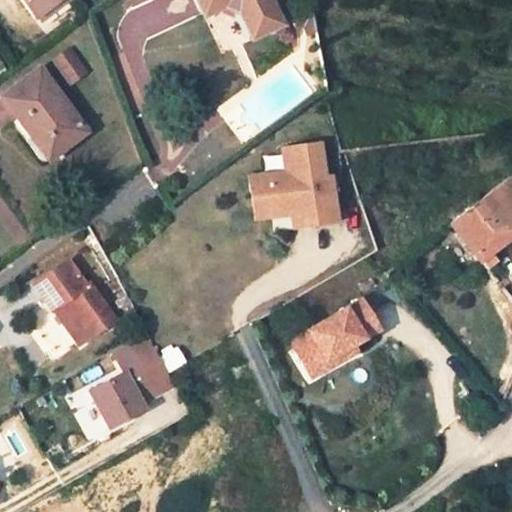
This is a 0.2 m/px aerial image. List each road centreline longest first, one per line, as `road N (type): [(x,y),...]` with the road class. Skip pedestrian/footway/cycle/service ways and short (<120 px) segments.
road 1 (unknown): [(249,116),(0,277)]
road 2 (track): [(392,511),(482,456),(511,447)]
